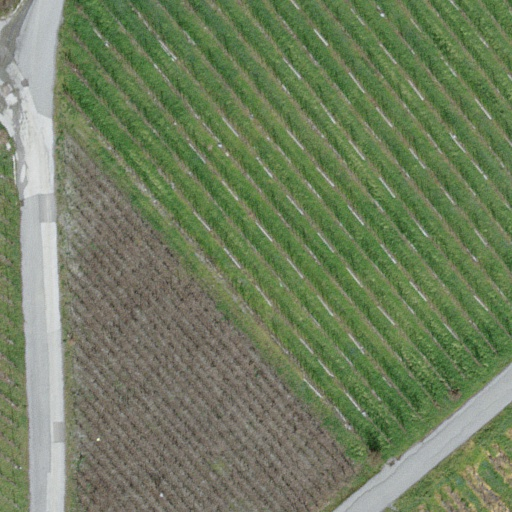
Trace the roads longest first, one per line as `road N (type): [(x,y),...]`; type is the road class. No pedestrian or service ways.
road 1 (track): [(33,66),(46,511)]
road 2 (track): [(348,511),(511,373)]
